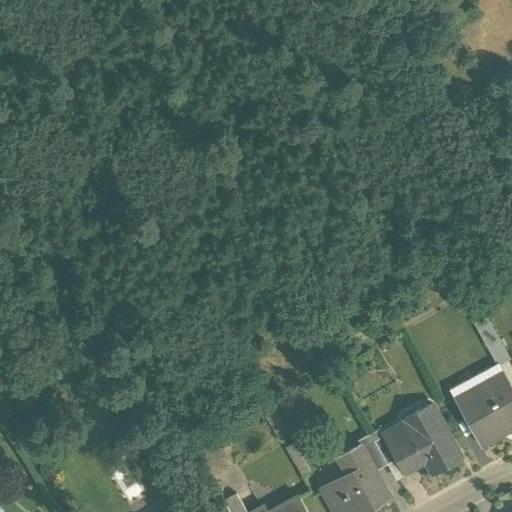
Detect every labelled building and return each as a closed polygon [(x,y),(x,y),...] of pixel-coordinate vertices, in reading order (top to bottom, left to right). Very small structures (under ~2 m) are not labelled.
[(511,365),(495,335),(480,343),(497,373),(511,365)] [(511,435),(511,394),(502,376),(454,404),(481,453),(511,435)] [(289,435),(274,408),(264,414),(279,441),(289,435)] [(431,411),(404,426),(410,436),(389,447),(399,466),(402,464),(409,475),(426,466),(433,479),(460,464),(431,411)] [(379,435),(370,440),(374,447),(383,442),(379,435)] [(370,440),(356,448),(358,451),(360,451),(375,478),(387,471),(370,440)] [(389,447),(385,441),(383,442),(374,447),(387,471),(399,466),(389,447)] [(312,474),(296,447),(288,452),(303,480),(312,474)] [(375,478),(360,451),(358,451),(337,464),(346,480),(320,495),(329,511),(373,511),(390,503),(375,478)] [(208,454),(209,470),(224,468),(223,452),(208,454)] [(241,511),(235,500),(224,507),(226,511),(241,511)] [(302,511),(298,503),(280,511),(302,511)]
